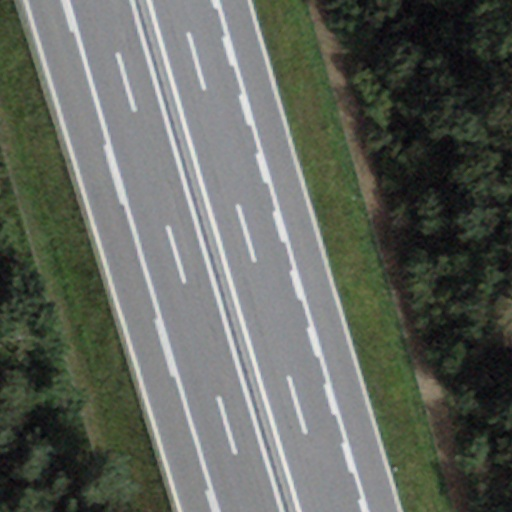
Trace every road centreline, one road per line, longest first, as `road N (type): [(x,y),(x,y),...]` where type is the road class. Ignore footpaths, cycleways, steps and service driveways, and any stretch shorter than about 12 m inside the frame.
road 1 (trunk): [(345,511),(191,0)]
road 2 (trunk): [(109,32),(249,511)]
